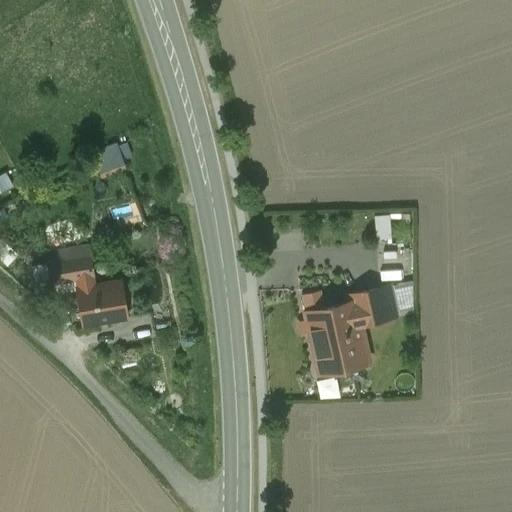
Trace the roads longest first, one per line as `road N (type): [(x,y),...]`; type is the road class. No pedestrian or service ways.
road 1 (secondary): [(235,511),(233,368),(214,211),(152,0)]
road 2 (unclassified): [(0,307),(214,511)]
